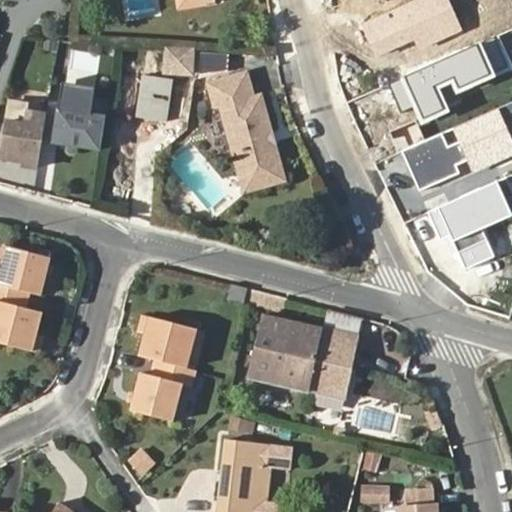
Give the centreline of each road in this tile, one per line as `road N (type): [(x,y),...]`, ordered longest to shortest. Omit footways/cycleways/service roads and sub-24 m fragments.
road 1 (residential): [(423,312),(399,278),(310,80),(294,0)]
road 2 (residential): [(423,312),(126,237)]
road 3 (residential): [(492,511),(453,352),(423,312)]
road 4 (residential): [(126,237),(89,403)]
road 5 (residential): [(126,237),(0,205)]
road 6 (residential): [(89,403),(156,511)]
